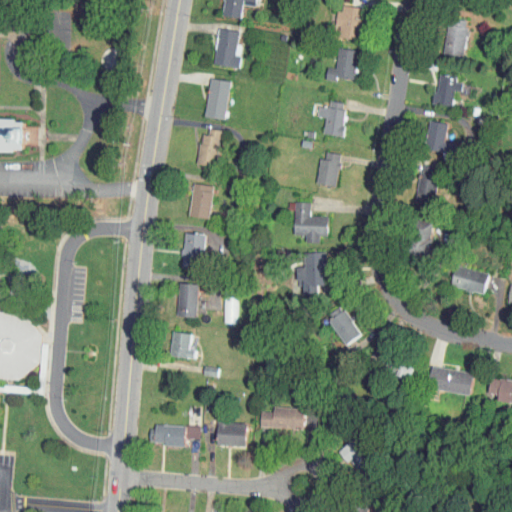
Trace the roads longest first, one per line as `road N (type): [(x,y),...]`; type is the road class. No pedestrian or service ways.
road 1 (tertiary): [(116,511),(140,231),(176,0)]
road 2 (residential): [(412,0),(376,219),(382,272),(392,292),(428,322),(511,343)]
road 3 (residential): [(302,486),(119,475)]
